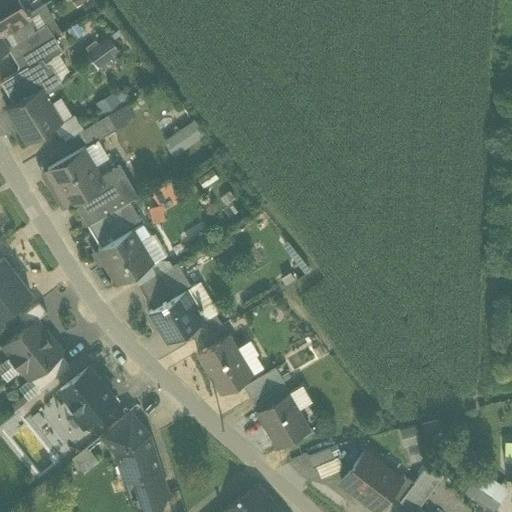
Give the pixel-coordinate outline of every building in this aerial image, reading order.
[(0,0),(0,31),(27,15),(28,15),(18,0),(0,0)] [(35,29),(27,15),(0,31),(0,34),(7,47),(13,43),(35,29)] [(13,43),(20,55),(53,35),(54,35),(46,22),(35,29),(13,43)] [(96,66),(120,54),(110,34),(86,46),(96,66)] [(62,50),(53,35),(20,55),(26,65),(41,56),(44,61),(62,50)] [(7,47),(8,48),(20,68),(26,65),(20,55),(13,43),(7,47)] [(0,80),(13,102),(40,86),(41,88),(39,89),(42,95),(62,83),(51,65),(46,64),(44,61),(41,56),(26,65),(20,68),(0,80)] [(48,104),(42,95),(39,89),(41,88),(40,86),(13,102),(6,107),(27,141),(61,121),(50,102),(48,104)] [(87,144),(88,146),(96,141),(116,128),(107,114),(79,131),(87,144)] [(163,132),(170,150),(204,136),(197,119),(163,132)] [(87,144),(79,149),(90,167),(106,157),(96,141),(88,146),(87,144)] [(47,168),(68,204),(73,201),(100,184),(99,183),(90,167),(79,149),(47,168)] [(73,201),(87,224),(129,199),(137,194),(119,165),(99,177),(102,181),(99,183),(100,184),(73,201)] [(154,220),(165,216),(162,206),(181,199),(173,178),(151,186),(157,201),(148,205),(154,220)] [(87,224),(100,246),(131,228),(132,229),(142,223),(129,199),(87,224)] [(98,248),(118,282),(132,274),(151,262),(152,262),(132,229),(131,228),(100,246),(98,248)] [(0,261),(0,316),(30,294),(3,258),(0,261)] [(132,274),(138,284),(157,273),(151,262),(132,274)] [(157,274),(172,297),(186,288),(191,286),(190,286),(177,263),(157,274)] [(157,274),(157,273),(138,284),(153,309),(172,297),(157,274)] [(191,286),(186,288),(204,318),(215,312),(217,310),(200,281),(195,284),(195,283),(190,286),(191,286)] [(205,319),(204,318),(186,288),(172,297),(153,309),(149,311),(167,342),(189,328),(205,319)] [(19,318),(27,327),(36,319),(37,320),(46,313),(38,303),(19,318)] [(189,328),(195,339),(222,323),(221,322),(215,312),(204,318),(205,319),(189,328)] [(21,369),(29,379),(32,377),(60,354),(63,352),(54,342),(45,330),(37,320),(36,319),(27,327),(3,346),(11,356),(7,359),(17,372),(21,369)] [(228,333),(222,323),(195,339),(196,339),(199,337),(205,347),(227,334),(228,333)] [(195,353),(219,393),(251,374),(227,334),(205,347),(195,353)] [(32,377),(41,389),(69,366),(60,354),(32,377)] [(72,414),(82,425),(90,419),(96,414),(99,418),(108,410),(105,406),(115,399),(89,366),(60,389),(77,410),(72,414)] [(242,385),(251,400),(274,386),(266,371),(242,385)] [(283,381),(274,386),(280,395),(287,391),(289,390),(283,381)] [(289,390),(287,391),(297,409),(312,400),(301,382),(289,390)] [(280,395),(274,386),(251,400),(257,410),(280,395)] [(255,410),(277,445),(308,426),(297,409),(287,391),(280,395),(257,410),(255,410)] [(101,434),(116,452),(148,434),(129,411),(101,434)] [(438,418),(419,423),(424,440),(443,435),(438,418)] [(421,442),(416,425),(399,429),(403,446),(407,445),(421,442)] [(144,509),(149,511),(156,511),(167,492),(148,434),(116,452),(125,481),(132,503),(144,509)] [(421,442),(407,445),(412,462),(425,458),(421,442)] [(82,470),(98,459),(88,444),(72,455),(82,470)] [(330,446),(308,456),(313,467),(317,465),(335,457),(330,446)] [(341,481),(377,509),(390,493),(400,480),(379,464),(380,462),(364,450),(341,481)] [(338,456),(335,457),(317,465),(322,476),(343,467),(338,456)] [(429,462),(415,480),(430,491),(443,474),(429,462)] [(477,486),(481,490),(500,502),(508,488),(486,473),(477,486)] [(390,493),(399,500),(413,482),(404,475),(400,480),(390,493)] [(413,482),(399,500),(414,511),(417,507),(418,507),(430,491),(415,480),(413,482)] [(464,491),(474,499),(481,490),(477,486),(471,481),(464,491)] [(283,511),(258,483),(239,498),(238,496),(236,498),(237,500),(223,511),(222,510),(220,511),(283,511)] [(474,499),(493,511),(500,502),(481,490),(474,499)]
